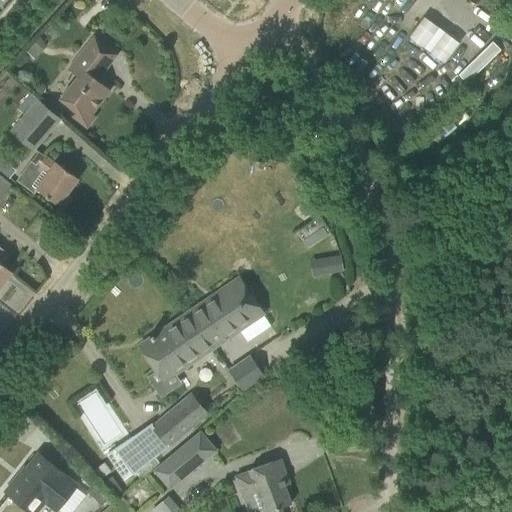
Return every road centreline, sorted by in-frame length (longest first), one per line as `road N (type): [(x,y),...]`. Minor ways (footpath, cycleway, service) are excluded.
road 1 (unclassified): [(390,511),(381,234),(370,191),(302,52),(276,18)]
road 2 (tertiary): [(0,365),(243,55)]
